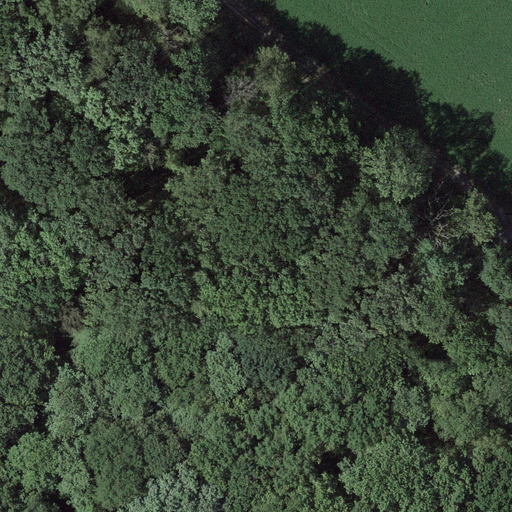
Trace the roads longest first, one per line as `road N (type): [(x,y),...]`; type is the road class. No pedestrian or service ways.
road 1 (unclassified): [(511,225),(505,222),(234,511)]
road 2 (track): [(505,222),(222,0)]
